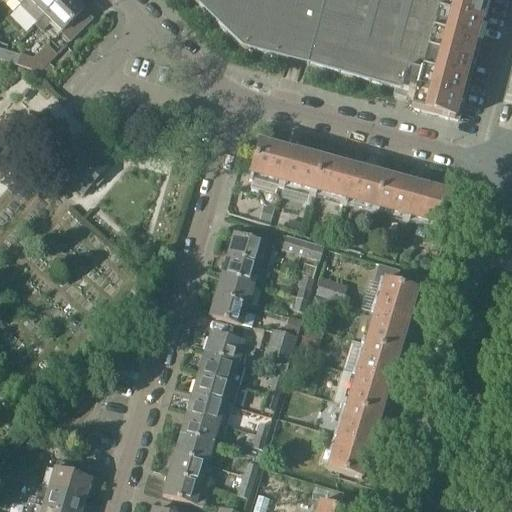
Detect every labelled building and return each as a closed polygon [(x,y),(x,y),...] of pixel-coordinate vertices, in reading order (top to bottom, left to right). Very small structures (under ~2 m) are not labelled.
[(26,0),(20,6),(38,24),(45,16),(44,16),(60,0),(26,0)] [(38,24),(35,26),(42,33),(52,23),(62,33),(84,11),(72,0),(60,0),(44,16),(45,16),(38,24)] [(192,0),(192,1),(241,50),(286,62),(287,62),(289,55),(302,58),(309,60),(307,68),(394,91),(401,93),(407,95),(406,98),(413,101),(412,105),(410,111),(412,112),(412,110),(417,112),(417,113),(419,113),(419,112),(446,119),(446,120),(448,121),(448,120),(458,123),(490,0),(192,0)] [(22,56),(18,67),(39,74),(43,70),(51,62),(55,57),(45,47),(44,48),(33,59),(22,56)] [(7,52),(4,63),(18,67),(22,56),(20,55),(19,56),(12,54),(7,52)] [(62,159),(51,172),(52,173),(53,171),(81,195),(80,196),(81,198),(92,186),(97,188),(100,186),(103,182),(105,180),(102,175),(112,163),(111,162),(110,164),(106,160),(88,144),(82,139),(83,138),(82,137),(79,141),(72,148),(71,149),(70,149),(62,158),(62,159)] [(253,169),(250,180),(253,180),(281,188),(313,196),(322,163),(295,156),(285,153),(259,146),(259,148),(253,169)] [(322,163),(313,196),(346,205),(378,214),(387,180),(357,172),(348,170),(322,163)] [(387,180),(378,214),(439,230),(442,219),(448,196),(420,189),(410,186),(387,180)] [(263,208),(260,222),(264,223),(270,225),(274,211),(267,209),(263,208)] [(233,238),(227,259),(258,267),(270,270),(275,250),(264,247),(233,238)] [(286,240),(282,253),(318,263),(322,251),(286,240)] [(227,259),(221,279),(263,291),(270,270),(258,267),(227,259)] [(366,315),(359,339),(362,340),(361,343),(398,354),(405,331),(408,321),(416,295),(394,288),(393,288),(397,274),(383,270),(379,283),(369,316),(366,315)] [(221,279),(215,299),(247,309),(248,305),(258,308),(263,291),(221,279)] [(300,288),(297,300),(298,300),(307,303),(313,282),(301,279),(299,288),(300,288)] [(321,282),(316,298),(342,306),(347,290),(321,282)] [(215,299),(209,319),(246,331),(252,331),(256,316),(245,313),(247,309),(215,299)] [(298,300),(295,311),(304,314),(307,303),(298,300)] [(306,332),(301,347),(317,352),(317,349),(321,336),(309,333),(306,332)] [(273,333),(267,353),(274,355),(289,360),(295,340),(284,336),(273,333)] [(210,337),(204,357),(240,368),(243,356),(251,359),(253,349),(242,346),(210,337)] [(352,376),(343,404),(380,415),(390,381),(398,354),(361,343),(352,376)] [(274,355),(268,374),(274,376),(284,379),(289,360),(274,355)] [(204,357),(199,377),(238,389),(244,369),(240,368),(204,357)] [(199,377),(193,397),(232,409),(238,389),(199,377)] [(271,385),(268,398),(277,400),(281,388),(271,385)] [(193,397),(187,417),(226,429),(232,409),(193,397)] [(268,398),(265,407),(274,410),(277,400),(268,398)] [(343,404),(324,470),(329,471),(328,472),(339,475),(361,481),(380,415),(343,404)] [(187,417),(181,437),(213,447),(220,449),(226,429),(187,417)] [(261,425),(257,437),(265,440),(269,428),(261,425)] [(181,437),(175,457),(207,467),(213,447),(181,437)] [(257,439),(254,450),(261,452),(265,440),(257,437),(257,439)] [(175,457),(169,477),(208,489),(214,469),(207,467),(175,457)] [(247,463),(244,477),(254,480),(258,467),(247,463)] [(54,471),(48,490),(85,501),(90,481),(73,476),(75,469),(60,465),(58,472),(54,471)] [(169,477),(162,499),(195,509),(195,508),(202,510),(208,489),(169,477)] [(244,477),(240,489),(251,491),(254,480),(244,477)] [(29,498),(27,505),(33,507),(50,511),(81,511),(85,501),(48,490),(40,488),(36,500),(29,498)] [(330,492),(327,503),(340,507),(344,496),(330,492)]
